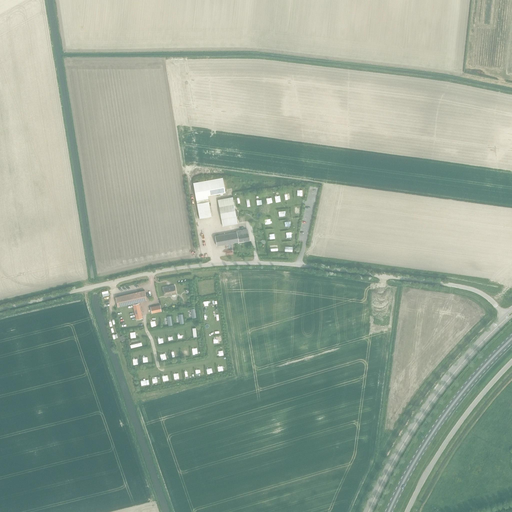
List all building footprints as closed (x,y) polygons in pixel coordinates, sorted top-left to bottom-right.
[(199,218),(211,216),(207,195),(225,192),(222,177),(193,183),(199,218)] [(222,226),(237,223),(232,197),(217,200),(222,226)] [(216,246),(249,240),(247,229),(236,231),(236,232),(215,236),(216,246)] [(175,285),(163,287),(165,296),(176,294),(175,285)] [(145,290),(115,297),(118,307),(147,300),(145,290)] [(132,305),(136,319),(142,318),(139,303),(132,305)] [(152,313),(161,311),(160,305),(150,307),(152,313)]
